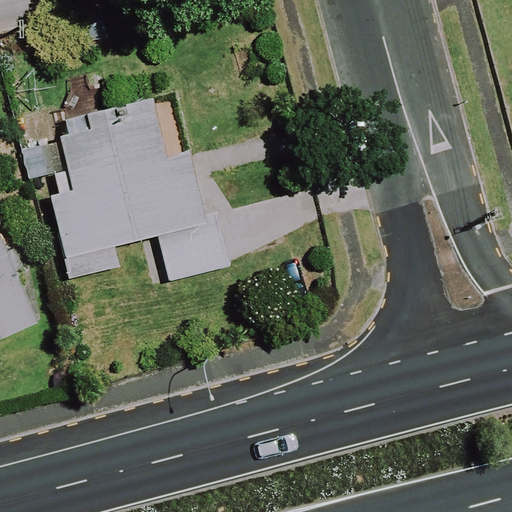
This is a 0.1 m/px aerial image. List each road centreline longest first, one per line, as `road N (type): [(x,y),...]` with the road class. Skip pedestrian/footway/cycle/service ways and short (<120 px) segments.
road 1 (trunk): [(0,500),(479,379)]
road 2 (residential): [(479,379),(376,0)]
